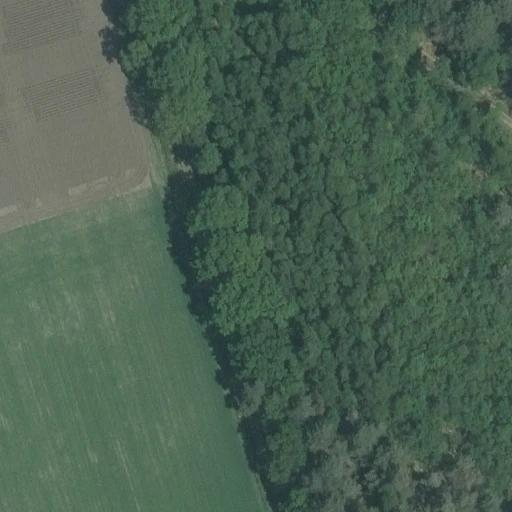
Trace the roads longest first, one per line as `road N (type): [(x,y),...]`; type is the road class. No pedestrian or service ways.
road 1 (track): [(136,0),(288,511)]
road 2 (track): [(511,126),(348,0)]
